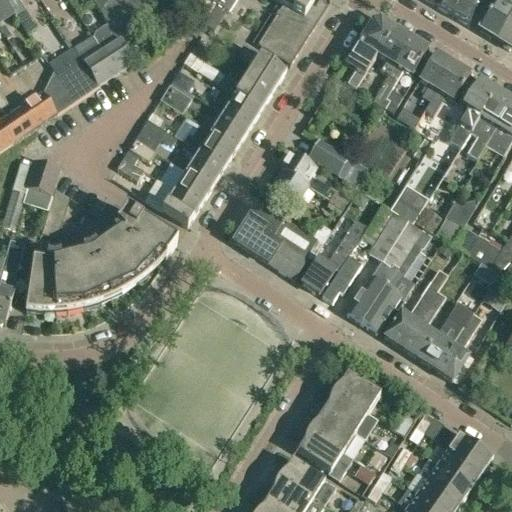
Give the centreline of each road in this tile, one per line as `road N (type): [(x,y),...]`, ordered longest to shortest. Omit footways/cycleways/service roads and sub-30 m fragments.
road 1 (residential): [(202,250),(360,0)]
road 2 (residential): [(0,356),(81,360),(126,342),(169,301),(202,250)]
road 3 (residential): [(511,454),(337,334)]
road 4 (residential): [(223,511),(337,334)]
road 5 (residential): [(337,334),(202,250)]
road 6 (residential): [(511,77),(383,0)]
